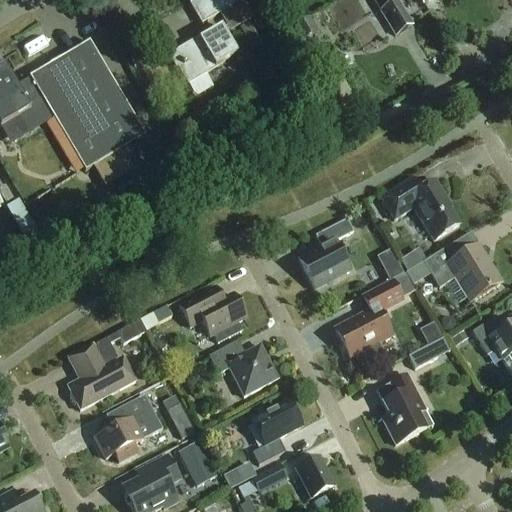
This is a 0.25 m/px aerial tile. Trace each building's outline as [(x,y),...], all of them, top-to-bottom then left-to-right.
[(200,28),(219,17),(229,35),(250,23),(240,5),(234,9),(228,0),(199,0),(188,7),(200,28)] [(372,0),(370,2),(378,15),(394,40),(412,29),(396,3),(394,0),(372,0)] [(308,19),(293,28),(301,42),(316,34),(308,19)] [(236,57),(220,30),(208,37),(207,35),(173,55),(180,67),(176,69),(186,87),(236,57)] [(40,100),(66,145),(84,175),(144,139),(88,45),(15,88),(4,69),(0,71),(0,129),(29,112),(27,108),(40,100)] [(353,102),(331,65),(319,72),(341,109),(353,102)] [(419,194),(412,183),(380,202),(393,224),(413,212),(433,245),(458,229),(441,201),(444,200),(434,184),(419,194)] [(17,204),(5,212),(25,246),(38,239),(17,204)] [(352,236),(346,223),(314,239),(321,251),(298,264),(313,292),(349,273),(334,245),(352,236)] [(50,248),(61,241),(53,229),(43,235),(50,248)] [(0,262),(13,255),(0,233),(0,262)] [(459,260),(451,248),(422,266),(438,292),(457,280),(472,305),(499,288),(475,250),(459,260)] [(382,255),(392,280),(407,274),(397,249),(382,255)] [(404,277),(392,284),(395,290),(401,301),(413,295),(404,277)] [(372,313),(334,332),(349,362),(361,355),(365,362),(367,361),(368,364),(380,357),(379,355),(382,354),(378,346),(391,340),(378,314),(401,302),(395,290),(392,284),(368,296),(369,300),(367,301),(372,313)] [(214,291),(203,297),(178,310),(190,331),(201,325),(209,341),(212,339),(217,348),(241,335),(237,326),(245,322),(233,298),(220,304),(214,291)] [(166,310),(153,317),(158,328),(172,321),(166,310)] [(424,329),(430,344),(444,339),(438,323),(424,329)] [(495,354),(502,364),(511,378),(511,377),(511,327),(502,334),(498,333),(492,323),(471,335),(486,359),(495,354)] [(74,408),(77,409),(80,414),(135,385),(122,361),(117,364),(109,347),(119,342),(122,349),(146,336),(139,324),(116,336),(116,337),(92,349),(67,362),(79,384),(67,390),(70,395),(69,397),(69,399),(69,400),(69,401),(70,403),(70,404),(70,405),(71,406),(73,407),(74,408)] [(449,342),(454,350),(467,342),(462,334),(449,342)] [(243,358),(237,345),(208,360),(218,378),(228,373),(243,401),(277,383),(259,349),(243,358)] [(429,348),(407,360),(414,373),(436,362),(429,348)] [(424,414),(405,378),(375,394),(388,419),(381,423),(395,449),(425,433),(417,418),(424,414)] [(132,449),(141,444),(162,433),(144,399),(105,419),(112,433),(94,442),(105,463),(114,458),(118,466),(136,456),(132,449)] [(302,431),(288,404),(250,424),(263,450),(252,456),(258,469),(285,455),(278,443),(302,431)] [(185,452),(177,456),(181,463),(196,491),(216,480),(197,446),(185,452)] [(179,483),(167,460),(143,472),(150,484),(123,498),(130,511),(158,511),(162,510),(162,511),(164,511),(177,505),(168,488),(179,483)] [(311,503),(333,491),(317,461),(296,472),(311,503)] [(242,487),(255,480),(249,468),(236,475),(242,487)] [(258,496),(286,481),(280,468),(251,483),(258,496)] [(39,511),(33,499),(10,511),(3,499),(0,500),(0,511),(39,511)] [(244,505),(238,509),(239,511),(252,511),(249,503),(247,500),(242,502),(244,505)]
